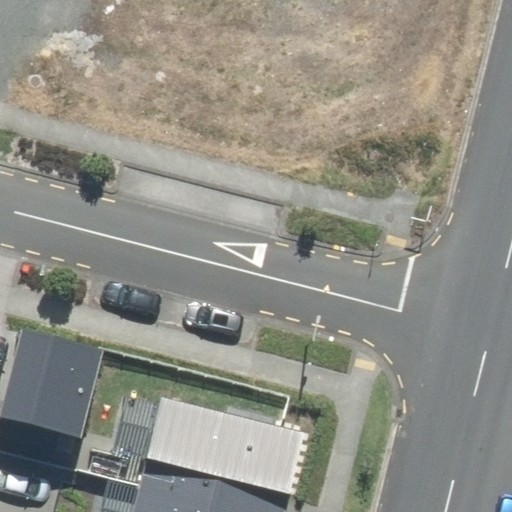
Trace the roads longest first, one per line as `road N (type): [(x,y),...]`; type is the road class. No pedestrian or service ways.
road 1 (residential): [(0,177),(503,303)]
road 2 (tertiary): [(452,511),(503,303)]
